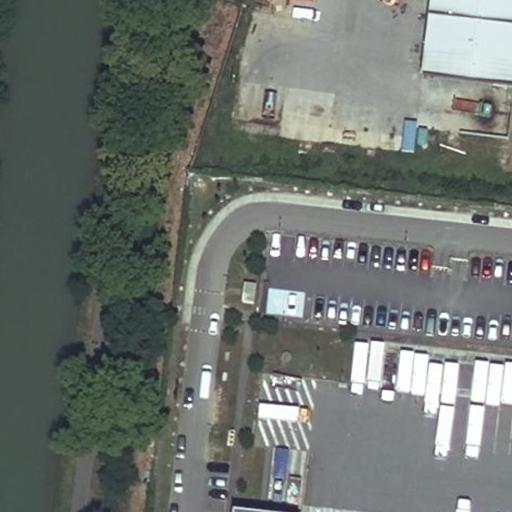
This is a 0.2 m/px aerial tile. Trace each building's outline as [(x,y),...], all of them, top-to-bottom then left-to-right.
[(511,0),(431,0),(423,79),(511,88),(511,0)] [(468,114),(467,84),(422,86),(423,116),(468,114)] [(246,283),(243,303),(254,304),(256,285),(246,283)] [(270,288),(266,308),(299,315),(303,294),(270,288)] [(483,402),(511,403),(511,363),(484,362),(483,402)]
